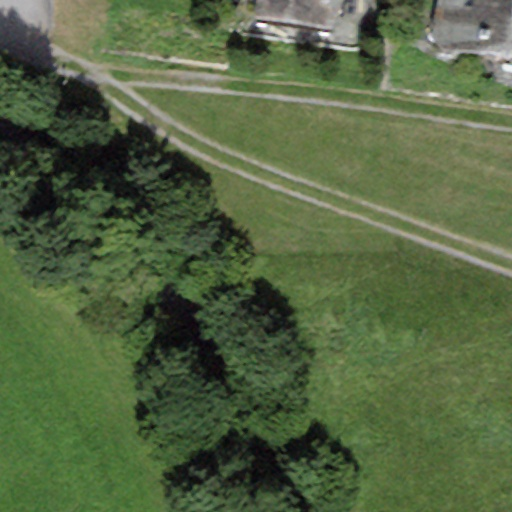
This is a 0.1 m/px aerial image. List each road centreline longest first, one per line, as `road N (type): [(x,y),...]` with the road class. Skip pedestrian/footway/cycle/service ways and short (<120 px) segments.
road 1 (track): [(0,45),(108,73),(511,125)]
road 2 (track): [(108,73),(273,179),(511,270)]
